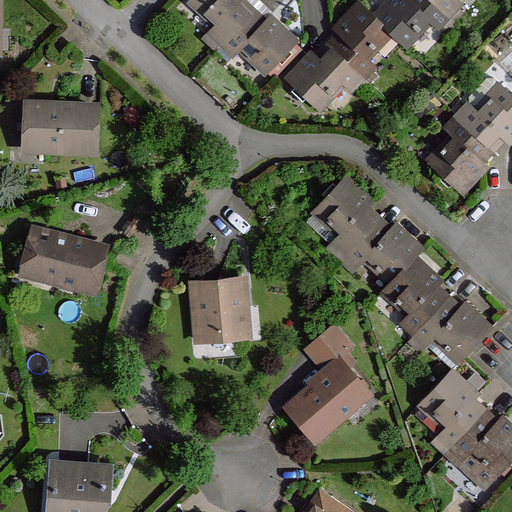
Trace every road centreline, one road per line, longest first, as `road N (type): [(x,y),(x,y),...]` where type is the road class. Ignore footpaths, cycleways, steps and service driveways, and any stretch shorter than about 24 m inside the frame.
road 1 (residential): [(251,153),(159,261),(134,328),(136,363),(167,421),(211,464),(238,472)]
road 2 (residential): [(511,290),(351,147),(251,153)]
road 3 (residential): [(121,34),(251,153)]
